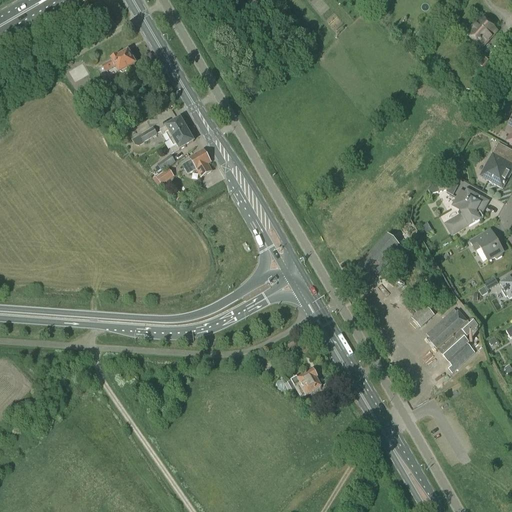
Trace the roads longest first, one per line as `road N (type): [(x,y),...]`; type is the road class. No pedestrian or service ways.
road 1 (unclassified): [(338,305),(164,0)]
road 2 (unclassified): [(0,342),(226,354),(252,350),(312,319)]
road 3 (primary): [(0,318),(186,329),(270,292)]
road 4 (primary): [(255,284),(179,319),(0,308)]
road 5 (unclassified): [(457,511),(338,305)]
road 6 (primary): [(441,511),(325,312)]
road 7 (primary): [(312,319),(424,511)]
road 8 (primary): [(227,161),(132,0)]
